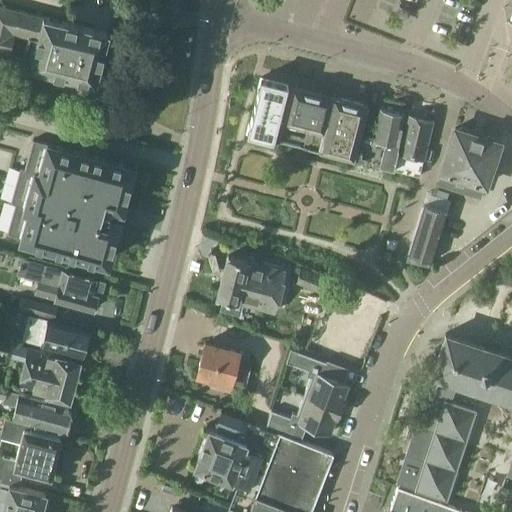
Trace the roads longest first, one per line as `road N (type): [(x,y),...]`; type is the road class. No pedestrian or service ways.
road 1 (residential): [(107,511),(194,172),(218,16)]
road 2 (residential): [(331,511),(381,348),(511,232)]
road 3 (residential): [(511,124),(425,71),(218,16)]
